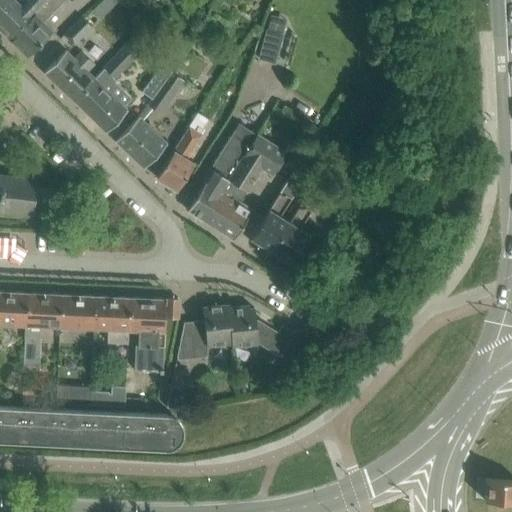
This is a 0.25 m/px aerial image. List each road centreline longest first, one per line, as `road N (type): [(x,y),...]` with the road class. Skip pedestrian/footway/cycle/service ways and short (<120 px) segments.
road 1 (residential): [(173,267),(172,243),(155,216),(0,66)]
road 2 (secondary): [(448,436),(358,489),(273,511)]
road 3 (residential): [(173,267),(0,261)]
road 4 (residential): [(312,316),(239,270),(173,267)]
